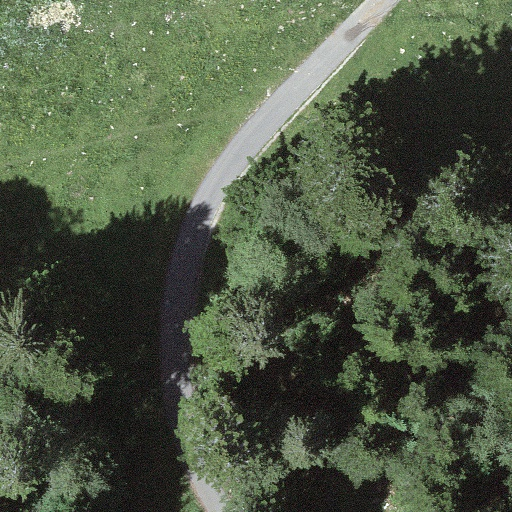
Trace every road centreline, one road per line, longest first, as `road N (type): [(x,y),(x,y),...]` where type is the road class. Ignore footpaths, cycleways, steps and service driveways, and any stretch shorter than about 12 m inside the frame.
road 1 (track): [(383,0),(233,162),(192,246),(177,340),(182,402),(225,511)]
road 2 (track): [(511,82),(443,87),(328,59)]
